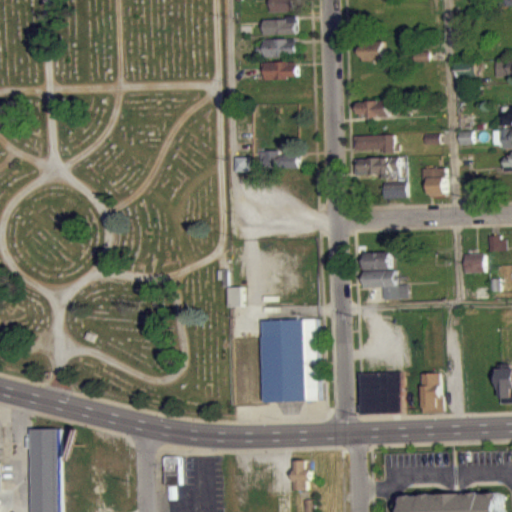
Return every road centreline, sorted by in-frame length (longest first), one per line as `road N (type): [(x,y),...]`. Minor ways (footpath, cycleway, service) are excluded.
road 1 (primary): [(0,387),(208,435),(511,426)]
road 2 (residential): [(329,0),(345,407),(358,450),(360,511)]
road 3 (residential): [(339,218),(511,211)]
